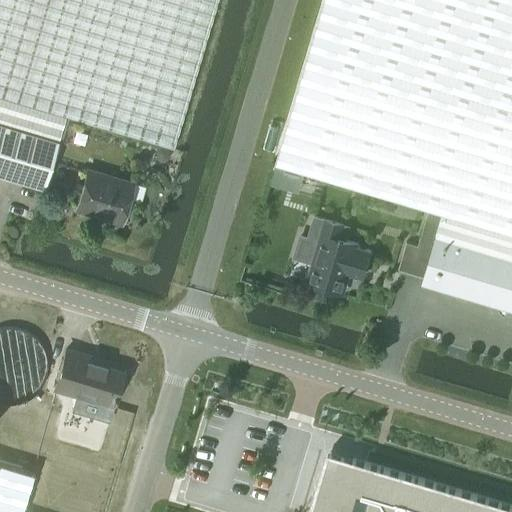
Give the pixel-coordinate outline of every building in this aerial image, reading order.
[(0,0),(0,96),(62,114),(172,147),(215,0),(0,0)] [(511,0),(323,0),(276,161),(443,210),(511,230),(511,0)] [(62,114),(0,96),(0,171),(41,183),(62,114)] [(119,217),(130,181),(84,167),(72,207),(89,212),(91,208),(119,217)] [(511,230),(443,210),(422,281),(511,307),(511,230)] [(341,293),(356,242),(338,236),(341,223),(323,218),(316,242),(321,243),(315,266),(310,264),(305,282),(341,293)] [(109,405),(119,369),(98,363),(100,357),(64,347),(52,388),(109,405)] [(323,465),(308,511),(511,511),(511,504),(352,458),(327,450),(323,465)] [(0,511),(20,511),(32,471),(0,461),(0,511)]
